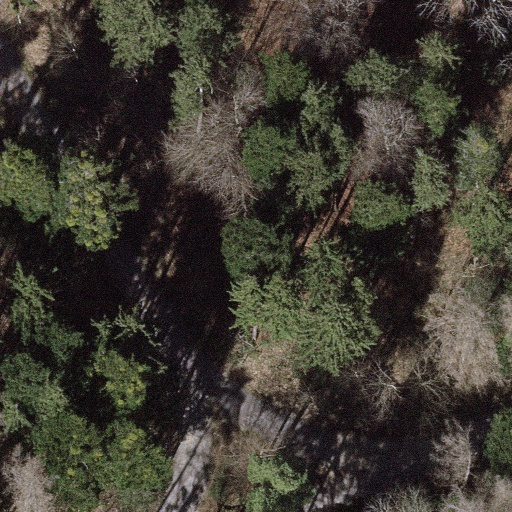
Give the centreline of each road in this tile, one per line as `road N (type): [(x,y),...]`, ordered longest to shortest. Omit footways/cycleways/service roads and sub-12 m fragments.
road 1 (track): [(180,511),(198,445),(197,375),(0,47)]
road 2 (track): [(290,511),(511,420)]
road 3 (track): [(197,375),(286,434),(400,468)]
